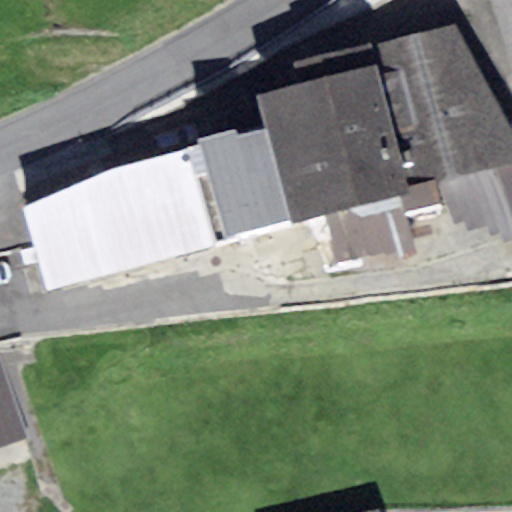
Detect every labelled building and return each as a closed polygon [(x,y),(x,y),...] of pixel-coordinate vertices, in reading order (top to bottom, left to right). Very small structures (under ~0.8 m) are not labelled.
[(511,0),(495,0),(511,53),(511,0)] [(293,224),(297,230),(311,225),(402,200),(407,214),(445,206),(439,185),(511,167),(511,116),(457,28),(297,65),(304,86),(262,98),(269,130),(203,147),(231,243),(293,224)] [(27,210),(50,296),(218,250),(190,153),(114,170),(27,210)] [(511,242),(511,167),(439,185),(445,206),(454,225),(511,242)] [(330,265),(417,254),(407,214),(402,200),(311,225),(330,265)] [(0,448),(31,438),(0,348),(0,448)]
